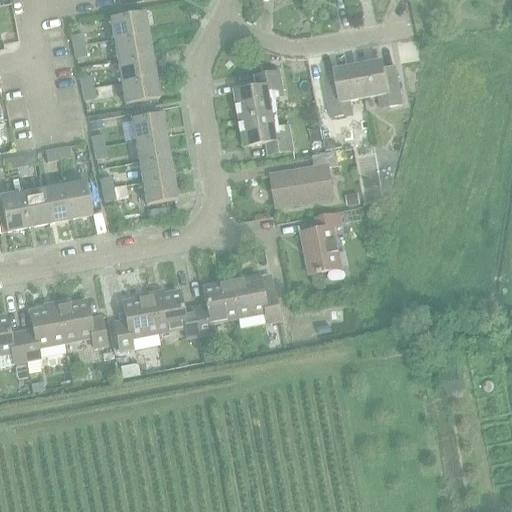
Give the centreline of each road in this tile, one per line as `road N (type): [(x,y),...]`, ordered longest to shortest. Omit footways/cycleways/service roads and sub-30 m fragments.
road 1 (residential): [(0,274),(221,234)]
road 2 (residential): [(221,234),(196,89),(200,59),(221,21)]
road 3 (residential): [(398,1),(382,31),(290,48),(221,21)]
road 4 (residential): [(221,234),(269,231),(286,318)]
